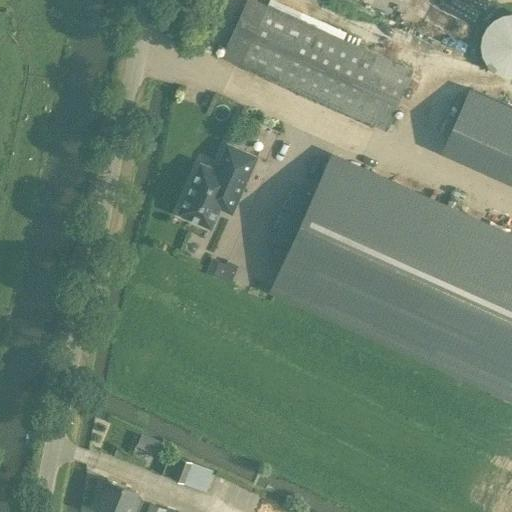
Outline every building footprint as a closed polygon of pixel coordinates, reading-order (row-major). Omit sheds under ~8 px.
[(248,0),(223,56),(387,130),(414,71),(252,0),(248,0)] [(511,76),(511,12),(510,13),(508,13),(505,14),(502,15),(500,16),(497,17),(495,19),(493,20),(491,22),(489,24),(487,27),(486,29),(484,31),(483,34),(483,37),(482,39),(482,42),(482,45),(482,48),(482,50),(483,53),(484,56),(485,58),(486,61),(488,63),(489,65),(491,67),(493,69),(496,71),(498,72),(501,74),(503,75),(506,75),(509,76),(511,76)] [(467,96),(443,150),(477,165),(501,111),(467,96)] [(202,162),(179,212),(211,227),(226,193),(238,199),(258,156),(228,143),(220,161),(222,162),(219,169),(202,162)] [(273,287),(511,394),(511,238),(332,157),(314,196),(296,188),(273,240),(291,248),(273,287)] [(233,282),(241,266),(218,254),(210,271),(233,282)] [(175,455),(167,476),(206,492),(215,470),(175,455)] [(135,511),(141,498),(134,495),(135,491),(107,479),(94,510),(99,511),(126,511),(127,510),(131,511),(135,511)] [(146,511),(164,511),(166,505),(149,501),(146,511)]
